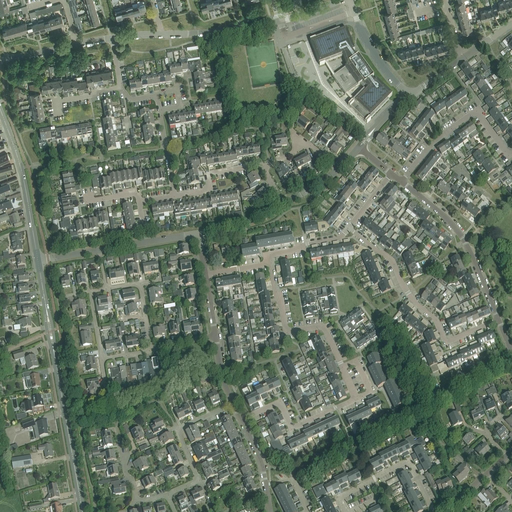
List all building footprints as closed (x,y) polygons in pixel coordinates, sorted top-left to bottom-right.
[(95,5),(93,0),(91,0),(85,2),(85,3),(83,3),(85,8),(87,8),(95,5)] [(139,0),(137,1),(138,5),(141,13),(147,11),(144,1),(140,2),(139,0)] [(215,9),(212,0),(211,1),(207,2),(209,10),(215,9)] [(220,7),(218,0),(214,0),(213,0),(212,0),(215,9),(220,7)] [(462,8),(466,7),(465,3),(468,2),(467,0),(463,0),(464,0),(459,2),(459,3),(455,4),(457,10),(462,9),(462,8)] [(182,8),(180,2),(171,4),(172,5),(174,10),(182,8)] [(209,10),(207,2),(202,4),(202,3),(200,4),(203,12),(209,10)] [(396,8),(395,2),(391,3),(391,4),(386,6),(388,11),(393,10),(393,9),(396,8)] [(9,9),(8,3),(0,5),(0,8),(1,12),(9,9)] [(411,4),(408,4),(409,7),(406,8),(407,9),(404,10),(404,13),(407,12),(408,12),(408,13),(413,11),(411,4)] [(97,11),(95,5),(87,8),(88,13),(88,14),(97,11)] [(141,13),(138,5),(137,5),(132,7),(135,15),(141,13)] [(123,18),(121,10),(120,7),(114,9),(117,20),(123,18)] [(135,15),(132,7),(128,8),(128,7),(127,8),(129,16),(135,15)] [(463,13),(467,12),(466,7),(462,8),(462,9),(457,10),(459,16),(464,15),(463,13)] [(129,16),(127,8),(126,8),(121,10),(123,18),(129,16)] [(395,16),(393,10),(388,11),(388,13),(384,14),(386,20),(391,19),(391,17),(395,16)] [(98,17),(97,11),(88,14),(88,15),(89,14),(90,19),(98,17)] [(469,18),(467,12),(463,13),(464,15),(459,16),(460,22),(465,21),(465,19),(469,18)] [(62,16),(56,18),(58,26),(64,24),(62,16)] [(393,23),(396,22),(395,16),(391,17),(391,19),(386,20),(388,26),(393,24),(393,23)] [(100,23),(98,17),(90,19),(92,24),(91,24),(92,25),(100,23)] [(58,26),(56,18),(50,19),(52,28),(58,26)] [(467,25),(470,24),(469,18),(465,19),(465,21),(460,22),(462,28),(467,26),(467,25)] [(52,28),(50,19),(44,21),(47,29),(52,28)] [(47,29),(44,21),(38,23),(41,31),(47,29)] [(35,33),(33,25),(32,22),(26,24),(27,26),(28,31),(29,35),(35,33)] [(394,29),(398,28),(396,22),(393,23),(393,24),(388,26),(389,32),(394,30),(394,29)] [(28,31),(27,26),(26,24),(26,23),(20,25),(22,33),(28,31)] [(41,31),(38,23),(33,25),(35,33),(41,31)] [(472,30),(470,24),(467,25),(467,26),(462,28),(463,33),(466,33),(467,35),(473,34),(472,30)] [(22,33),(20,25),(14,26),(17,34),(22,33)] [(17,34),(14,26),(8,28),(11,36),(17,34)] [(11,36),(8,28),(2,30),(5,38),(11,36)] [(400,34),(398,28),(394,29),(394,30),(389,32),(391,37),(396,36),(396,35),(400,34)] [(315,38),(310,40),(310,41),(311,40),(312,42),(311,42),(319,64),(320,63),(320,65),(319,65),(320,66),(325,64),(324,62),(342,55),(346,66),(332,77),(345,95),(347,93),(354,88),(359,85),(365,90),(365,91),(353,103),(352,101),(348,105),(348,106),(349,105),(350,106),(350,107),(365,122),(366,121),(367,123),(367,124),(371,120),(369,118),(387,100),(390,97),(392,95),(376,79),(374,81),(372,78),(373,77),(358,55),(356,57),(352,51),(355,50),(346,29),(316,40),(315,38)] [(448,37),(447,37),(446,37),(447,39),(443,40),(443,43),(441,43),(442,48),(443,47),(445,52),(451,50),(449,45),(448,45),(447,42),(449,41),(448,37)] [(445,52),(443,47),(442,48),(441,43),(435,45),(436,49),(438,49),(439,54),(445,52)] [(425,54),(423,49),(422,49),(421,45),(415,47),(416,51),(417,50),(419,55),(425,54)] [(439,54),(438,49),(436,49),(435,45),(430,47),(431,51),(432,51),(433,55),(439,54)] [(419,55),(417,50),(416,51),(415,47),(409,48),(411,52),(412,52),(413,57),(419,55)] [(433,55),(432,51),(431,51),(430,47),(423,49),(425,54),(425,53),(426,53),(427,57),(433,55)] [(413,57),(412,52),(411,52),(409,48),(404,50),(405,54),(406,54),(407,59),(413,57)] [(407,59),(406,54),(405,54),(404,50),(397,52),(399,57),(401,56),(402,60),(407,59)] [(192,72),(200,61),(199,58),(187,60),(188,62),(187,63),(188,71),(190,71),(192,72)] [(202,73),(200,61),(192,72),(193,73),(194,75),(202,74),(202,73)] [(467,64),(460,68),(460,69),(464,73),(470,68),(467,64)] [(474,73),(470,68),(464,73),(467,78),(474,73)] [(203,80),(203,79),(202,75),(205,75),(205,72),(202,73),(202,74),(194,75),(194,77),(193,77),(194,81),(195,81),(203,80)] [(477,78),(474,73),(467,78),(467,79),(471,83),(473,81),(477,78)] [(483,81),(480,76),(477,78),(473,81),(473,82),(477,86),(483,81)] [(204,86),(204,85),(203,81),(206,81),(206,78),(203,79),(203,80),(195,81),(195,83),(194,83),(195,87),(196,87),(204,86)] [(487,86),(483,81),(477,86),(480,91),(487,86)] [(42,90),(43,90),(42,82),(29,84),(31,94),(40,93),(40,90),(42,90)] [(206,84),(204,85),(204,86),(196,87),(196,89),(195,89),(196,93),(205,92),(204,87),(207,87),(206,84)] [(487,86),(480,91),(484,96),(490,91),(487,86)] [(457,93),(462,99),(467,96),(463,89),(462,89),(462,90),(458,93),(457,93)] [(457,93),(456,91),(452,95),(453,96),(457,103),(458,103),(462,99),(457,93)] [(490,91),(484,96),(487,100),(487,101),(491,98),(492,98),(494,97),(490,91)] [(453,96),(448,100),(452,106),(457,103),(453,96)] [(495,103),(492,98),(491,98),(487,101),(484,102),(485,103),(488,107),(495,103)] [(448,100),(443,103),(446,108),(448,110),(452,106),(448,100)] [(446,108),(443,103),(442,101),(437,105),(441,111),(446,108)] [(495,103),(488,107),(491,112),(496,109),(496,110),(499,108),(495,103)] [(303,104),(299,110),(302,113),(307,107),(303,104)] [(437,105),(432,108),(432,109),(435,112),(434,112),(436,115),(437,115),(441,111),(437,105)] [(434,112),(435,112),(432,109),(429,111),(428,110),(424,115),(431,120),(434,116),(432,114),(434,112)] [(496,109),(491,112),(489,114),(490,114),(493,119),(499,114),(496,110),(496,109)] [(499,114),(493,119),(496,124),(503,119),(499,114)] [(424,115),(420,120),(427,125),(430,121),(431,120),(424,115)] [(309,123),(302,117),(302,118),(299,116),(296,119),(299,122),(297,124),(304,130),(309,123)] [(506,124),(503,119),(496,124),(500,129),(506,124)] [(423,129),(427,125),(420,120),(417,125),(423,130),(423,129)] [(466,128),(473,138),(478,134),(471,124),(470,124),(470,125),(466,128)] [(506,124),(500,129),(503,133),(503,134),(506,132),(510,129),(506,124)] [(316,125),(309,134),(315,138),(320,132),(319,132),(321,130),(319,128),(316,125)] [(423,130),(417,125),(413,129),(419,134),(423,130)] [(334,134),(337,136),(340,132),(343,129),(340,127),(334,134)] [(466,128),(461,131),(466,138),(469,136),(471,139),(473,138),(466,128)] [(413,129),(410,134),(409,134),(415,139),(416,139),(418,137),(422,140),(424,138),(421,136),(419,134),(413,129)] [(46,141),(45,131),(40,132),(41,139),(38,139),(39,144),(47,143),(46,141)] [(466,138),(461,131),(457,134),(456,135),(458,137),(461,141),(462,141),(463,143),(468,139),(466,138)] [(344,135),(340,132),(337,136),(336,139),(339,141),(344,135)] [(324,136),(320,142),(326,147),(332,139),(330,137),(330,136),(327,133),(324,136)] [(285,137),(285,136),(284,135),(284,134),(282,135),(281,135),(281,136),(281,138),(271,139),(273,150),(278,149),(278,147),(287,146),(285,137)] [(386,138),(381,134),(376,141),(381,145),(386,138)] [(458,137),(458,138),(453,141),(453,140),(453,141),(458,148),(464,144),(463,143),(462,141),(461,141),(458,137)] [(390,142),(386,138),(381,145),(385,148),(385,149),(387,146),(390,142)] [(399,141),(397,139),(395,142),(393,140),(391,142),(390,142),(387,146),(392,150),(399,141)] [(402,147),(399,145),(401,142),(399,141),(392,150),(396,153),(396,154),(402,147)] [(453,141),(449,144),(448,144),(452,149),(454,151),(458,148),(453,141)] [(331,150),(331,151),(331,152),(333,153),(333,152),(337,155),(340,151),(342,152),(345,149),(337,142),(335,144),(331,150)] [(452,149),(448,144),(447,142),(446,142),(442,145),(447,152),(452,149)] [(260,155),(259,146),(254,147),(253,144),(251,145),(252,147),(253,147),(254,155),(256,155),(256,156),(260,155)] [(254,155),(253,147),(252,147),(248,148),(248,145),(245,146),(246,148),(247,148),(248,156),(250,156),(250,157),(254,156),(254,155)] [(442,145),(441,145),(437,148),(437,149),(439,152),(436,155),(439,157),(442,155),(442,156),(447,152),(442,145)] [(248,156),(247,148),(246,148),(242,149),(242,146),(239,147),(240,149),(241,149),(242,157),(244,157),(244,158),(249,157),(248,156)] [(241,149),(240,149),(236,150),(236,147),(233,148),(234,150),(235,150),(235,153),(236,158),(237,158),(238,158),(238,159),(243,158),(242,157),(241,149)] [(406,151),(402,147),(396,154),(397,154),(401,158),(407,151),(406,151)] [(406,151),(407,151),(401,158),(405,161),(406,161),(411,155),(410,154),(408,153),(412,149),(409,147),(406,151)] [(237,162),(237,158),(236,158),(235,153),(231,154),(230,151),(228,152),(228,154),(230,154),(231,162),(233,162),(233,163),(237,162)] [(231,162),(230,154),(228,154),(225,155),(224,152),(222,153),(222,155),(224,155),(225,163),(227,163),(227,164),(231,163),(231,162)] [(476,162),(483,157),(480,152),(479,152),(473,157),(476,162)] [(0,167),(3,167),(1,164),(7,161),(10,160),(7,153),(5,154),(0,156),(0,167)] [(224,155),(222,155),(219,156),(218,153),(216,154),(217,156),(218,156),(219,164),(221,164),(221,165),(225,164),(225,163),(224,155)] [(439,157),(436,155),(434,153),(434,154),(430,158),(437,163),(441,158),(439,157)] [(206,156),(204,156),(201,157),(200,154),(198,155),(199,157),(200,157),(201,166),(203,165),(203,166),(207,165),(206,158),(206,156)] [(218,156),(217,156),(213,157),(213,154),(210,155),(211,157),(212,157),(213,165),(215,165),(215,166),(219,165),(219,164),(218,156)] [(300,158),(304,166),(306,169),(309,167),(307,164),(311,162),(309,158),(309,157),(308,157),(307,154),(306,154),(307,155),(300,158)] [(201,166),(200,157),(199,157),(186,160),(198,168),(199,166),(201,166)] [(486,161),(483,157),(476,162),(480,167),(482,165),(481,165),(486,162),(486,161)] [(300,158),(294,162),(294,161),(293,161),(295,164),(295,165),(298,169),(301,167),(303,170),(306,169),(304,166),(300,158)] [(437,163),(430,158),(427,162),(426,163),(433,168),(437,163)] [(197,170),(198,168),(186,160),(188,172),(189,173),(197,171),(197,170)] [(485,170),(491,165),(488,161),(488,160),(486,162),(481,165),(482,165),(485,170)] [(433,168),(426,163),(423,167),(429,172),(433,168)] [(0,178),(7,177),(6,174),(5,171),(10,170),(13,169),(11,164),(9,165),(3,167),(0,167),(0,178)] [(495,170),(491,165),(485,170),(488,175),(489,176),(495,171),(495,170)] [(280,172),(277,173),(280,179),(283,177),(290,174),(285,166),(279,169),(280,171),(279,171),(280,172)] [(429,172),(423,167),(419,172),(425,177),(429,172)] [(372,169),(369,174),(375,179),(379,174),(372,169)] [(502,177),(501,175),(496,169),(495,170),(495,171),(489,176),(488,175),(487,176),(493,184),(499,179),(502,177)] [(511,178),(507,171),(506,171),(501,175),(502,177),(499,179),(503,184),(511,178)] [(425,177),(419,172),(416,176),(415,176),(415,177),(422,182),(425,177)] [(248,178),(250,183),(248,184),(251,189),(258,185),(257,185),(256,183),(260,181),(256,174),(248,178)] [(371,183),(375,179),(369,174),(365,178),(371,183)] [(101,187),(100,181),(99,175),(91,177),(92,179),(93,189),(101,188),(101,187)] [(73,181),(78,180),(78,178),(61,181),(62,186),(74,184),(73,181)] [(367,188),(371,183),(365,178),(361,183),(367,188)] [(347,187),(354,192),(357,188),(351,182),(347,187)] [(442,192),(447,186),(442,182),(437,188),(442,192)] [(363,193),(367,188),(361,183),(357,188),(363,193)] [(10,191),(9,189),(10,188),(9,186),(8,185),(0,188),(0,200),(4,199),(6,199),(4,194),(10,191)] [(391,186),(388,190),(394,196),(398,192),(391,186)] [(449,193),(452,189),(447,186),(442,192),(447,196),(449,194),(449,193)] [(350,197),(354,192),(347,187),(344,192),(350,197)] [(454,187),(452,189),(449,193),(449,194),(453,197),(458,191),(454,187)] [(464,195),(461,193),(463,190),(461,188),(459,191),(458,191),(453,197),(458,201),(459,201),(464,195)] [(255,195),(257,199),(256,199),(258,203),(262,201),(261,200),(269,196),(265,189),(255,195)] [(394,196),(388,190),(384,195),(387,197),(391,200),(394,196)] [(346,202),(350,197),(344,192),(340,197),(346,202)] [(250,193),(248,195),(242,198),(242,202),(252,197),(250,193)] [(463,205),(468,198),(470,195),(468,194),(466,197),(464,195),(459,201),(462,204),(463,205)] [(342,206),(346,202),(340,197),(336,201),(339,204),(342,206)] [(393,202),(391,200),(387,197),(383,201),(390,206),(393,202)] [(468,198),(463,205),(461,207),(465,211),(466,211),(471,205),(471,204),(473,202),(468,198)] [(10,206),(9,203),(6,204),(4,199),(0,200),(0,212),(3,211),(3,213),(13,209),(12,206),(10,206)] [(77,202),(77,200),(60,203),(61,208),(63,207),(73,206),(72,203),(77,202)] [(390,206),(383,201),(380,205),(386,210),(390,206)] [(412,213),(417,207),(413,203),(407,210),(412,213)] [(346,209),(342,206),(339,204),(336,208),(342,213),(346,209)] [(471,215),(476,208),(471,205),(466,211),(471,215)] [(416,217),(422,210),(417,207),(412,213),(416,217)] [(338,218),(342,213),(336,208),(332,213),(338,218)] [(480,212),(476,208),(471,215),(475,218),(480,212)] [(420,220),(426,213),(422,210),(416,217),(420,220)] [(334,223),(338,218),(332,213),(328,218),(334,223)] [(430,217),(426,213),(420,220),(424,223),(426,221),(430,217)] [(17,214),(11,216),(13,221),(10,222),(11,225),(13,224),(15,228),(22,226),(21,221),(19,222),(18,220),(19,220),(17,214)] [(0,218),(0,223),(0,224),(9,221),(7,215),(0,218)] [(97,220),(94,220),(93,216),(91,216),(94,232),(99,231),(98,225),(97,220)] [(71,227),(69,217),(65,218),(62,218),(64,229),(69,228),(71,227)] [(88,231),(86,222),(84,222),(83,217),(80,218),(83,234),(88,233),(88,231)] [(405,217),(403,219),(415,228),(418,223),(415,222),(414,223),(405,217)] [(330,228),(334,223),(328,218),(324,223),(329,227),(330,228)] [(367,230),(372,224),(368,220),(363,226),(367,230)] [(425,231),(430,225),(426,221),(424,223),(421,228),(425,231)] [(310,223),(310,225),(311,233),(318,232),(316,222),(310,223)] [(326,231),(329,227),(324,223),(317,223),(319,232),(326,231)] [(372,234),(377,227),(372,224),(367,230),(372,234)] [(429,235),(435,228),(430,225),(425,231),(429,235)] [(78,236),(76,226),(71,227),(69,228),(71,238),(71,241),(78,239),(78,236)] [(377,237),(382,231),(377,227),(372,234),(377,237)] [(432,240),(433,238),(439,232),(435,228),(429,235),(428,237),(432,240)] [(381,241),(385,237),(386,235),(382,231),(377,237),(381,241)] [(438,242),(443,235),(439,232),(433,238),(438,242)] [(292,241),(292,236),(291,233),(286,234),(287,244),(294,243),(294,240),(292,241)] [(21,239),(20,235),(11,236),(13,247),(12,247),(11,248),(11,250),(12,251),(13,251),(14,252),(22,251),(21,239)] [(442,245),(447,238),(443,235),(438,242),(442,245)] [(384,247),(389,241),(385,237),(381,241),(379,243),(384,247)] [(451,242),(447,238),(442,245),(446,248),(451,242)] [(391,249),(394,244),(389,241),(384,247),(389,251),(391,249)] [(395,252),(401,246),(396,242),(394,244),(391,249),(395,252)] [(219,256),(221,265),(227,264),(226,255),(230,254),(229,246),(221,248),(218,249),(217,245),(214,246),(215,252),(222,251),(222,255),(219,256)] [(258,252),(257,249),(256,245),(251,246),(253,256),(259,255),(259,252),(258,252)] [(356,245),(353,246),(354,253),(362,256),(369,253),(368,250),(356,245)] [(187,246),(179,247),(180,251),(177,252),(178,255),(189,253),(187,246)] [(405,249),(401,246),(395,252),(400,256),(405,249)] [(364,261),(375,256),(374,252),(371,254),(372,256),(371,256),(369,253),(362,256),(364,261)] [(403,256),(405,262),(413,259),(411,253),(403,256)] [(24,258),(18,258),(13,259),(13,256),(3,257),(4,261),(12,260),(12,263),(13,263),(17,263),(18,269),(25,268),(25,266),(26,265),(24,258)] [(374,260),(377,259),(375,256),(364,261),(366,266),(374,263),(372,259),(373,258),(374,260)] [(451,260),(453,265),(461,262),(458,257),(451,260)] [(408,267),(415,264),(413,259),(405,262),(408,267)] [(152,260),(153,264),(150,265),(151,273),(158,272),(156,260),(152,260)] [(190,261),(180,263),(181,272),(191,270),(190,261)] [(151,273),(150,265),(147,265),(146,262),(142,262),(144,274),(151,273)] [(368,271),(380,266),(378,262),(375,264),(376,266),(375,266),(374,263),(366,266),(368,271)] [(463,267),(461,262),(453,265),(455,270),(463,267)] [(417,270),(415,264),(408,267),(410,273),(417,270)] [(137,265),(128,266),(130,277),(138,275),(137,265)] [(381,269),(380,266),(368,271),(370,276),(378,273),(376,269),(377,268),(378,270),(381,269)] [(122,267),(115,268),(117,279),(124,278),(122,267)] [(465,272),(463,267),(455,270),(457,275),(465,272)] [(117,279),(115,268),(109,269),(110,280),(117,279)] [(420,276),(417,270),(410,273),(412,279),(420,276)] [(15,272),(13,272),(14,279),(16,278),(19,278),(19,282),(19,283),(22,282),(29,281),(28,274),(23,275),(22,271),(23,271),(15,272)] [(78,280),(75,281),(76,286),(79,285),(79,286),(86,284),(85,276),(84,276),(84,271),(81,272),(81,273),(76,274),(76,278),(77,278),(78,280)] [(91,273),(92,283),(97,282),(96,281),(100,281),(100,282),(99,272),(91,273)] [(372,281),(384,276),(382,272),(379,273),(380,276),(379,276),(378,273),(370,276),(372,281)] [(467,276),(465,272),(457,275),(459,280),(462,279),(462,278),(467,276)] [(470,275),(467,276),(462,278),(462,279),(464,283),(472,280),(470,275)] [(64,277),(65,280),(61,281),(63,288),(70,287),(68,276),(64,277)] [(378,284),(382,282),(380,279),(381,278),(382,280),(385,279),(384,276),(372,281),(374,286),(378,284)] [(188,277),(179,278),(180,282),(184,281),(185,286),(194,285),(193,281),(196,281),(195,278),(193,279),(193,277),(188,278),(188,277)] [(222,288),(221,280),(215,281),(217,292),(223,291),(223,288),(222,288)] [(381,289),(392,284),(391,280),(388,282),(389,284),(388,284),(386,280),(382,282),(378,284),(381,289)] [(474,285),(472,280),(464,283),(467,288),(474,285)] [(19,282),(15,283),(16,289),(19,289),(19,294),(23,293),(29,292),(28,285),(23,286),(22,282),(19,283),(19,282)] [(394,287),(392,284),(381,289),(383,294),(390,291),(389,287),(390,286),(391,288),(394,287)] [(476,290),(474,285),(467,288),(469,294),(476,290)] [(323,298),(327,298),(334,296),(335,296),(334,290),(333,290),(332,288),(333,288),(332,288),(326,289),(326,291),(326,293),(322,294),(323,298)] [(157,293),(161,292),(160,289),(149,291),(150,293),(149,293),(149,294),(150,294),(150,298),(158,296),(157,293)] [(479,295),(476,290),(469,294),(471,298),(479,295)] [(123,293),(124,301),(135,299),(133,291),(123,293)] [(195,291),(186,292),(187,302),(197,300),(195,291)] [(426,302),(431,295),(426,291),(421,298),(426,302)] [(301,295),(302,302),(314,300),(313,295),(309,296),(308,292),(302,293),(302,294),(302,295),(301,295)] [(19,294),(16,294),(17,300),(20,300),(20,305),(27,304),(31,303),(30,296),(24,297),(23,293),(19,294)] [(431,305),(436,299),(431,295),(426,302),(431,305)] [(159,300),(158,296),(150,298),(151,305),(153,304),(153,305),(154,305),(154,304),(162,303),(162,300),(159,300)] [(334,298),(334,296),(327,298),(328,301),(323,302),(324,304),(324,306),(336,304),(335,298),(334,298)] [(98,299),(98,303),(96,304),(98,312),(105,311),(104,307),(108,306),(108,309),(112,309),(110,297),(107,298),(106,297),(98,299)] [(436,309),(441,303),(436,299),(431,305),(436,309)] [(315,304),(314,300),(302,302),(303,308),(304,308),(304,309),(311,308),(311,304),(315,304)] [(73,311),(76,311),(77,317),(72,318),(73,318),(86,316),(85,308),(84,308),(84,306),(85,306),(85,301),(75,303),(72,304),(73,311)] [(403,315),(411,305),(409,303),(406,307),(404,305),(399,312),(403,315)] [(445,306),(441,303),(436,309),(440,313),(445,306)] [(20,305),(17,305),(18,312),(21,312),(21,316),(24,315),(30,314),(33,314),(32,307),(28,308),(27,308),(27,304),(20,305)] [(337,310),(336,304),(324,306),(325,308),(325,311),(329,310),(330,314),(337,313),(336,311),(337,310)] [(128,310),(129,315),(134,314),(135,314),(137,314),(136,305),(125,307),(126,311),(128,310)] [(414,306),(411,305),(403,315),(407,318),(407,319),(410,315),(413,312),(410,310),(414,306)] [(316,308),(311,308),(304,309),(304,310),(305,316),(306,316),(306,318),(314,317),(313,312),(316,312),(316,308)] [(487,308),(481,310),(484,318),(490,315),(487,308)] [(358,309),(353,313),(360,323),(363,320),(361,317),(364,314),(360,309),(359,310),(358,309)] [(484,318),(481,310),(476,313),(479,320),(484,318)] [(479,320),(476,313),(475,311),(469,313),(470,315),(473,323),(479,320)] [(360,323),(353,313),(348,316),(348,317),(347,318),(351,324),(354,321),(356,325),(360,323)] [(409,325),(417,315),(415,313),(412,317),(410,315),(407,319),(407,318),(404,322),(409,325)] [(413,329),(418,322),(416,320),(419,316),(417,315),(409,325),(413,329)] [(467,323),(465,317),(464,315),(458,318),(461,325),(467,323)] [(470,315),(465,317),(467,323),(468,325),(473,323),(470,315)] [(351,324),(347,318),(346,317),(341,321),(341,322),(340,323),(339,323),(343,329),(347,326),(349,330),(350,329),(352,332),(353,332),(355,330),(353,327),(351,324)] [(198,331),(197,320),(196,319),(196,318),(189,319),(190,321),(192,332),(198,331)] [(461,325),(458,318),(453,320),(456,328),(461,325)] [(30,320),(19,321),(16,322),(17,326),(20,325),(20,329),(31,328),(30,320)] [(417,332),(426,321),(423,320),(420,324),(418,322),(413,329),(417,332)] [(456,328),(453,320),(447,323),(450,330),(456,328)] [(192,332),(190,321),(183,322),(185,333),(192,332)] [(428,323),(426,321),(417,332),(421,335),(427,329),(425,327),(428,323)] [(179,334),(177,325),(170,326),(171,336),(179,334)] [(80,332),(83,331),(83,334),(81,334),(83,346),(92,345),(90,332),(87,333),(86,331),(88,330),(87,326),(79,327),(80,332)] [(157,327),(153,327),(153,330),(155,338),(162,337),(162,335),(165,334),(164,330),(164,326),(157,327)] [(495,340),(490,327),(487,328),(489,333),(486,334),(490,342),(495,340)] [(371,331),(368,328),(364,330),(367,334),(371,339),(371,340),(377,336),(376,336),(378,335),(378,334),(374,329),(371,331)] [(490,342),(486,334),(484,335),(482,330),(480,331),(485,344),(490,342)] [(426,340),(439,335),(437,332),(433,334),(432,331),(424,335),(426,340)] [(485,344),(480,331),(477,333),(479,337),(476,338),(479,345),(480,346),(485,344)] [(369,340),(371,339),(367,334),(364,336),(361,332),(359,333),(358,335),(365,345),(370,341),(369,340)] [(365,345),(358,335),(356,336),(354,337),(357,341),(353,343),(357,349),(359,348),(365,345)] [(439,337),(439,335),(426,340),(428,345),(429,345),(436,342),(435,339),(439,337)] [(133,347),(132,338),(129,338),(128,337),(125,337),(127,348),(133,347)] [(319,337),(311,340),(314,346),(321,342),(319,337)] [(113,350),(112,340),(109,341),(110,343),(105,344),(106,351),(113,350)] [(115,340),(112,340),(113,350),(121,349),(120,341),(115,342),(115,340)] [(324,348),(321,342),(314,346),(316,351),(324,348)] [(483,353),(480,346),(479,345),(476,346),(475,345),(477,345),(476,342),(473,343),(478,355),(483,353)] [(478,355),(473,343),(469,345),(471,347),(472,347),(473,348),(469,349),(473,357),(478,355)] [(423,353),(436,347),(434,345),(430,347),(429,345),(428,345),(421,348),(423,353)] [(473,357),(469,349),(466,351),(465,350),(467,349),(466,346),(463,347),(468,359),(473,357)] [(437,350),(436,347),(423,353),(425,358),(433,354),(432,352),(437,350)] [(468,359),(463,347),(459,349),(461,352),(463,351),(463,352),(459,353),(460,356),(463,361),(468,359)] [(326,353),(324,348),(316,351),(319,357),(326,353)] [(35,356),(25,359),(22,351),(13,354),(15,361),(20,359),(22,365),(26,364),(28,370),(38,367),(35,356)] [(463,361),(460,356),(458,357),(456,352),(454,353),(459,365),(464,363),(463,361)] [(329,359),(326,353),(319,357),(321,362),(324,361),(329,359)] [(459,365),(454,353),(451,354),(453,359),(450,360),(454,368),(459,365)] [(367,358),(369,363),(379,359),(376,354),(367,358)] [(427,363),(440,357),(439,355),(434,357),(433,354),(425,358),(427,363)] [(94,358),(91,359),(87,359),(87,356),(81,357),(82,363),(86,362),(88,371),(96,370),(94,358)] [(454,368),(450,360),(448,361),(446,356),(444,357),(446,362),(449,370),(454,368)] [(151,358),(152,363),(151,363),(150,363),(147,363),(147,362),(147,364),(149,373),(150,385),(156,382),(153,369),(159,368),(164,367),(163,358),(158,359),(157,357),(157,359),(152,360),(152,358),(151,358)] [(441,360),(440,357),(427,363),(429,368),(430,367),(433,373),(439,371),(437,366),(437,365),(437,364),(436,362),(441,360)] [(331,358),(329,359),(324,361),(327,366),(334,363),(331,358)] [(381,364),(379,359),(369,363),(370,364),(372,368),(378,365),(381,364)] [(292,365),(290,360),(282,363),(284,368),(292,365)] [(449,370),(446,362),(437,366),(439,371),(441,375),(450,371),(449,370)] [(149,373),(147,364),(142,365),(141,363),(142,368),(141,369),(140,370),(137,370),(138,375),(139,385),(145,385),(143,374),(149,373)] [(336,369),(334,363),(327,366),(329,372),(336,369)] [(129,370),(126,370),(127,377),(129,387),(134,386),(132,376),(138,375),(137,370),(136,364),(136,366),(131,367),(130,365),(131,370),(130,370),(129,370)] [(294,370),(292,365),(284,368),(287,374),(294,370)] [(380,369),(378,365),(372,368),(369,369),(371,374),(380,369)] [(126,370),(125,366),(125,368),(120,369),(120,367),(119,367),(120,369),(119,369),(118,369),(111,370),(112,377),(116,377),(118,389),(123,388),(121,378),(127,377),(126,370)] [(339,375),(336,369),(329,372),(326,373),(329,379),(332,377),(332,378),(336,376),(339,375)] [(382,374),(380,369),(371,374),(373,378),(382,374)] [(297,376),(294,370),(287,374),(290,379),(297,376)] [(30,377),(31,382),(28,382),(28,383),(28,388),(29,388),(32,388),(32,389),(40,387),(39,379),(40,379),(39,375),(32,376),(31,372),(22,374),(23,378),(30,377)] [(385,379),(382,374),(373,378),(375,383),(385,379)] [(299,381),(297,376),(290,379),(292,385),(299,381)] [(339,381),(336,376),(332,378),(332,377),(329,379),(331,384),(339,381)] [(272,382),(275,389),(280,387),(277,379),(272,382)] [(387,383),(385,379),(375,383),(378,388),(384,385),(387,383)] [(98,380),(87,382),(88,389),(89,389),(91,397),(99,395),(98,386),(99,386),(98,380)] [(302,387),(299,381),(292,385),(295,390),(295,391),(299,389),(302,387)] [(341,386),(339,381),(331,384),(334,390),(341,386)] [(393,381),(387,383),(384,385),(386,388),(386,389),(395,385),(393,381)] [(269,392),(272,390),(275,389),(272,382),(266,384),(269,392)] [(261,387),(264,394),(269,392),(266,384),(261,387)] [(397,390),(395,385),(386,389),(388,394),(397,390)] [(344,392),(341,386),(334,390),(336,395),(344,392)] [(259,397),(264,394),(261,387),(255,389),(257,394),(259,397)] [(302,387),(299,389),(295,391),(295,390),(292,392),(294,397),(302,394),(301,392),(304,391),(302,387)] [(214,390),(212,391),(213,394),(208,397),(212,405),(220,402),(214,390)] [(400,394),(397,390),(388,394),(390,399),(400,394)] [(504,404),(507,403),(511,400),(511,390),(510,392),(510,394),(501,397),(504,404)] [(346,398),(344,392),(336,395),(339,401),(346,398)] [(252,396),(255,404),(261,401),(259,397),(257,394),(252,396)] [(304,399),(302,394),(294,397),(297,403),(300,402),(300,401),(304,399)] [(402,399),(400,394),(390,399),(393,403),(402,399)] [(33,401),(24,402),(25,405),(26,410),(26,412),(32,411),(31,405),(34,405),(35,408),(39,407),(44,406),(43,402),(42,402),(40,396),(33,397),(33,401)] [(249,406),(255,404),(252,396),(246,399),(249,406)] [(495,408),(490,397),(487,398),(489,401),(484,403),(488,411),(495,408)] [(307,398),(304,399),(300,401),(300,402),(302,407),(310,404),(307,398)] [(198,402),(194,403),(192,400),(189,401),(193,410),(195,409),(196,410),(197,412),(205,409),(201,400),(200,399),(197,400),(198,402)] [(377,399),(374,400),(372,401),(375,409),(381,406),(377,399)] [(404,404),(402,399),(393,403),(395,410),(398,409),(398,407),(404,404)] [(375,409),(372,401),(369,402),(366,404),(368,408),(370,411),(375,409)] [(187,404),(181,407),(185,417),(192,414),(187,404)] [(312,409),(310,404),(302,407),(305,413),(312,409)] [(179,420),(185,417),(181,407),(174,410),(179,420)] [(484,417),(479,407),(474,409),(475,412),(470,414),(474,422),(479,420),(478,419),(484,417)] [(368,408),(366,410),(363,411),(366,418),(372,416),(370,411),(368,408)] [(366,418),(363,411),(357,413),(361,421),(366,418)] [(459,418),(456,411),(452,412),(453,415),(449,416),(454,426),(462,423),(460,417),(459,418)] [(357,413),(355,415),(352,416),(355,423),(361,421),(357,413)] [(271,423),(278,420),(275,414),(268,417),(271,423)] [(355,423),(352,416),(346,418),(350,426),(355,423)] [(229,417),(221,420),(218,422),(219,424),(222,423),(224,426),(231,422),(229,417)] [(336,418),(331,420),(334,428),(340,425),(336,418)] [(33,420),(22,424),(24,430),(35,425),(33,420)] [(154,423),(150,425),(152,428),(154,434),(162,431),(161,429),(164,427),(161,420),(154,423)] [(281,425),(278,420),(271,423),(273,428),(278,426),(281,425)] [(334,428),(331,420),(325,423),(329,430),(334,428)] [(39,437),(39,436),(48,435),(46,426),(47,426),(46,421),(37,422),(39,432),(35,433),(36,437),(37,438),(39,437)] [(234,428),(231,422),(224,426),(226,431),(234,428)] [(329,430),(325,423),(320,425),(323,433),(329,430)] [(323,433),(320,425),(314,428),(318,435),(323,433)] [(499,427),(498,425),(496,426),(498,428),(494,431),(500,438),(503,434),(505,436),(508,434),(503,429),(500,426),(499,427)] [(270,436),(280,432),(279,429),(278,426),(273,428),(270,430),(268,431),(270,436)] [(186,432),(188,437),(198,433),(196,427),(189,430),(190,430),(186,432)] [(140,428),(131,432),(135,440),(139,439),(139,441),(144,438),(140,428)] [(237,433),(234,428),(226,431),(229,437),(237,433)] [(318,435),(314,428),(309,430),(312,438),(318,435)] [(312,438),(309,430),(303,433),(304,436),(307,440),(312,438)] [(103,437),(103,440),(111,439),(110,432),(102,433),(98,434),(99,438),(103,437)] [(278,439),(283,437),(280,432),(270,436),(268,437),(271,443),(275,440),(275,441),(278,439)] [(201,439),(198,433),(188,437),(191,443),(195,442),(201,439)] [(239,438),(237,433),(229,437),(231,442),(239,438)] [(170,434),(159,438),(161,442),(163,441),(165,445),(173,441),(170,434)] [(462,441),(467,446),(475,440),(470,434),(462,441)] [(205,445),(216,440),(214,436),(206,440),(203,441),(205,445)] [(307,440),(304,436),(302,437),(299,438),(302,446),(308,443),(307,440)] [(415,444),(414,442),(415,442),(412,437),(405,440),(406,443),(407,443),(409,448),(415,444)] [(241,444),(239,438),(231,442),(234,448),(241,444)] [(302,446),(299,438),(293,441),(297,448),(302,446)] [(112,446),(111,439),(103,440),(104,444),(100,444),(100,448),(104,447),(112,446)] [(282,448),(278,439),(275,441),(275,440),(271,443),(270,443),(275,454),(283,451),(282,448)] [(422,439),(415,442),(414,442),(415,444),(418,449),(421,447),(422,447),(425,445),(422,439)] [(297,448),(293,441),(288,443),(289,445),(291,451),(292,451),(297,448)] [(409,448),(407,443),(406,443),(401,445),(405,453),(410,450),(409,448)] [(244,449),(241,444),(234,448),(236,453),(244,449)] [(44,450),(46,458),(53,457),(51,445),(44,446),(38,447),(39,451),(44,450)] [(293,453),(292,451),(291,451),(289,445),(282,448),(283,451),(286,456),(293,453)] [(405,453),(401,445),(396,448),(399,454),(399,455),(402,454),(405,453)] [(475,451),(479,455),(480,454),(482,457),(489,450),(484,445),(481,448),(480,447),(480,446),(475,451)] [(176,446),(168,450),(170,455),(168,456),(169,459),(179,455),(178,452),(176,446)] [(204,451),(201,446),(194,449),(196,455),(204,451)] [(399,454),(396,448),(395,447),(390,450),(393,457),(394,458),(396,462),(398,460),(396,456),(399,455),(399,454)] [(424,453),(422,447),(421,447),(418,449),(414,451),(416,453),(417,456),(424,453)] [(246,455),(244,449),(236,453),(239,458),(246,455)] [(212,458),(210,455),(208,450),(204,451),(196,455),(199,461),(206,458),(207,460),(206,460),(206,461),(212,458)] [(393,457),(390,450),(384,453),(388,460),(393,457)] [(115,460),(114,452),(102,454),(102,457),(106,456),(106,458),(107,465),(115,464),(114,460),(115,460)] [(388,460),(384,453),(379,455),(380,457),(383,463),(385,461),(388,460)] [(427,458),(424,453),(417,456),(418,459),(420,462),(427,458)] [(180,457),(179,455),(169,459),(167,460),(169,463),(173,461),(175,466),(183,463),(180,457)] [(249,460),(246,455),(239,458),(241,464),(249,460)] [(462,463),(464,460),(457,455),(454,458),(462,463)] [(12,459),(13,470),(20,469),(19,468),(32,466),(31,456),(15,458),(12,459)] [(383,463),(380,457),(374,460),(378,467),(381,466),(384,465),(383,464),(383,463)] [(430,463),(427,458),(420,462),(421,464),(422,467),(430,463)] [(141,471),(148,468),(144,459),(134,463),(135,466),(138,465),(141,471)] [(252,466),(249,460),(241,464),(244,469),(249,467),(252,466)] [(378,467),(374,460),(369,463),(373,470),(375,469),(378,467)] [(215,468),(213,465),(212,462),(201,466),(203,469),(202,470),(204,473),(211,469),(211,470),(215,468)] [(432,469),(430,463),(422,467),(425,472),(432,469)] [(469,472),(463,465),(457,470),(458,472),(453,476),(459,484),(463,480),(467,476),(466,475),(469,472)] [(160,468),(161,470),(164,475),(173,471),(171,466),(165,469),(164,466),(160,468)] [(107,469),(107,472),(106,473),(107,477),(110,477),(118,476),(117,467),(107,469)] [(251,472),(249,467),(244,469),(241,470),(243,476),(251,472)] [(176,476),(179,475),(181,479),(189,476),(186,468),(175,473),(175,474),(176,476)] [(213,473),(211,470),(211,469),(204,473),(205,476),(206,476),(207,479),(217,474),(216,472),(213,473)] [(361,478),(357,471),(352,474),(355,481),(361,478)] [(254,478),(251,472),(243,476),(246,481),(251,479),(254,478)] [(401,481),(408,478),(405,472),(398,476),(401,481)] [(429,473),(425,475),(430,484),(433,482),(429,473)] [(349,482),(346,476),(345,474),(340,477),(343,484),(346,483),(349,482)] [(355,481),(352,474),(346,476),(349,482),(350,484),(355,481)] [(145,489),(154,485),(153,482),(155,481),(153,477),(142,482),(145,489)] [(343,484),(340,477),(334,480),(335,482),(338,487),(341,486),(342,489),(345,488),(344,485),(343,484)] [(404,487),(411,483),(408,478),(401,481),(404,487)] [(254,484),(251,479),(246,481),(243,482),(246,488),(254,484)] [(114,488),(115,495),(126,493),(125,486),(121,487),(120,481),(111,483),(110,480),(98,482),(99,487),(108,485),(109,489),(114,488)] [(440,481),(436,483),(440,491),(441,491),(440,490),(443,489),(444,492),(452,488),(448,480),(441,484),(440,481)] [(220,483),(219,481),(207,485),(208,488),(211,487),(213,491),(220,488),(218,484),(220,483)] [(338,487),(335,482),(330,484),(333,492),(339,489),(338,487)] [(412,490),(414,489),(411,483),(404,487),(406,492),(412,490)] [(256,490),(254,484),(246,488),(248,493),(256,490)] [(325,487),(323,484),(313,489),(317,499),(328,494),(324,487),(325,487)] [(333,492),(330,484),(325,487),(324,487),(328,494),(331,493),(333,492)] [(56,485),(48,487),(50,499),(60,498),(59,493),(58,493),(56,485)] [(286,491),(283,486),(274,490),(277,495),(286,491)] [(193,497),(188,498),(191,503),(192,506),(196,505),(195,501),(204,497),(201,489),(198,491),(197,488),(194,490),(195,492),(191,494),(193,497)] [(485,489),(477,496),(480,499),(483,496),(487,500),(483,504),(484,504),(487,507),(497,498),(492,493),(491,493),(489,491),(490,490),(489,490),(488,492),(485,489)] [(407,499),(415,495),(412,490),(406,492),(404,493),(407,499)] [(288,495),(286,491),(277,495),(279,500),(288,495)] [(182,498),(178,500),(181,507),(180,508),(182,511),(187,510),(186,508),(188,507),(187,505),(188,504),(183,494),(181,496),(182,498)] [(290,500),(288,495),(279,500),(281,504),(290,500)] [(410,504),(417,500),(415,495),(407,499),(410,504)] [(328,498),(321,501),(324,507),(331,503),(328,498)] [(293,505),(290,500),(281,504),(284,509),(293,505)] [(413,509),(420,506),(417,500),(410,504),(413,509)] [(326,511),(334,508),(331,503),(324,507),(326,511)]
